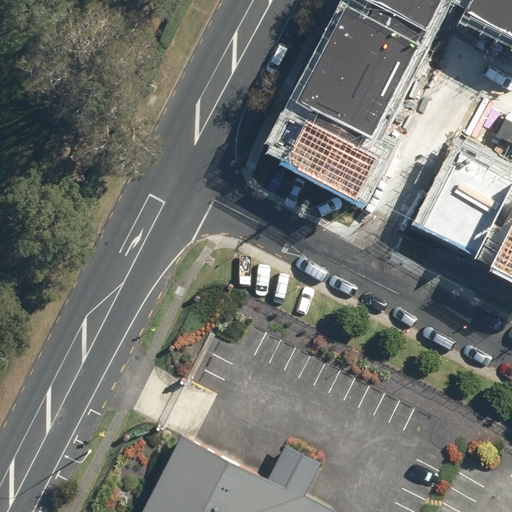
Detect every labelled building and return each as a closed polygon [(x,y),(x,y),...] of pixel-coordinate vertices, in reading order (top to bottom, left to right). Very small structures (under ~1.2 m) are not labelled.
[(511,51),(511,0),(445,0),(438,15),(511,51)] [(431,97),(424,110),(511,160),(511,95),(479,77),(458,113),(431,97)] [(421,189),(427,178),(446,189),(458,169),(429,151),(438,136),(390,108),(372,138),(383,144),(368,170),(405,191),(410,183),(421,189)] [(477,179),(464,200),(479,210),(492,188),(477,179)] [(488,225),(444,202),(425,238),(470,261),(488,225)] [(146,511),(338,511),(342,506),(313,491),(331,456),(294,437),(277,470),(192,426),(146,511)]
